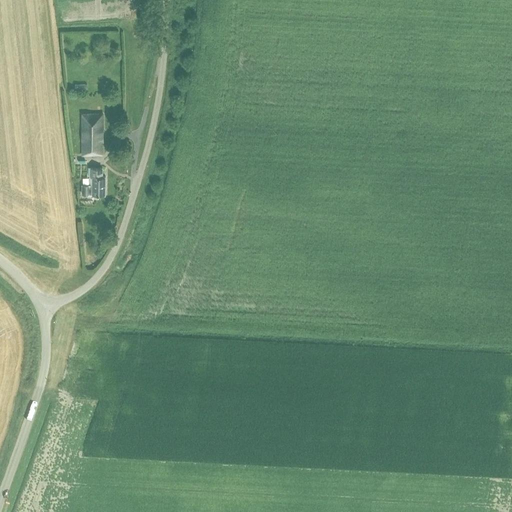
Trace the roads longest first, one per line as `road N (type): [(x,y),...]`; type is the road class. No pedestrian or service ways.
road 1 (unclassified): [(40,305),(95,277),(119,234),(152,136),(166,0)]
road 2 (unclassified): [(0,511),(45,369),(40,305)]
